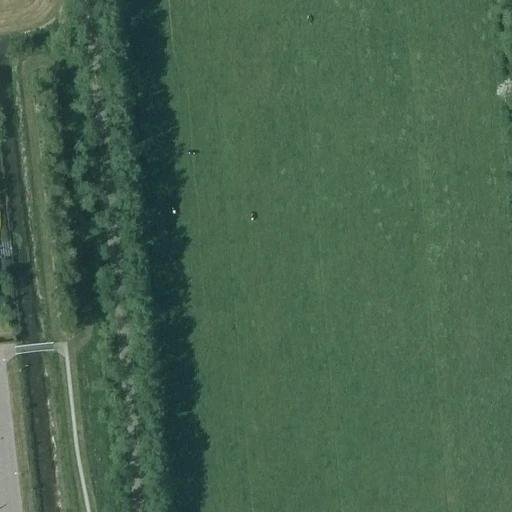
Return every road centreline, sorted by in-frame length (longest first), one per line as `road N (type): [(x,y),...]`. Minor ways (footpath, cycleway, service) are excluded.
road 1 (track): [(62,345),(49,313),(25,73),(37,59),(50,58),(60,71),(86,325),(75,344)]
road 2 (unclassified): [(138,511),(88,0)]
